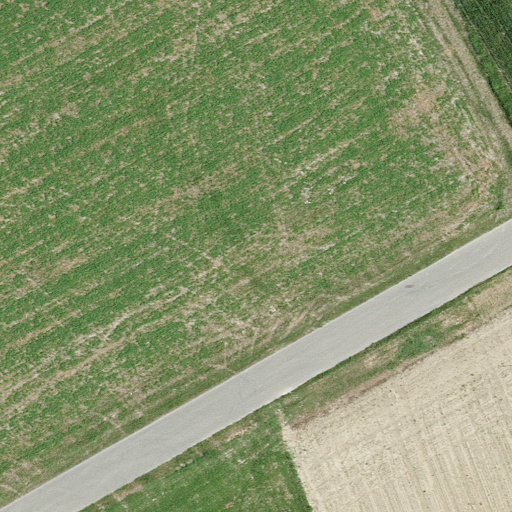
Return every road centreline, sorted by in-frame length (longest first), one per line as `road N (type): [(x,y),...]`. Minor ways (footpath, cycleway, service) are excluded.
road 1 (unclassified): [(511,239),(33,511)]
road 2 (track): [(511,104),(452,0)]
